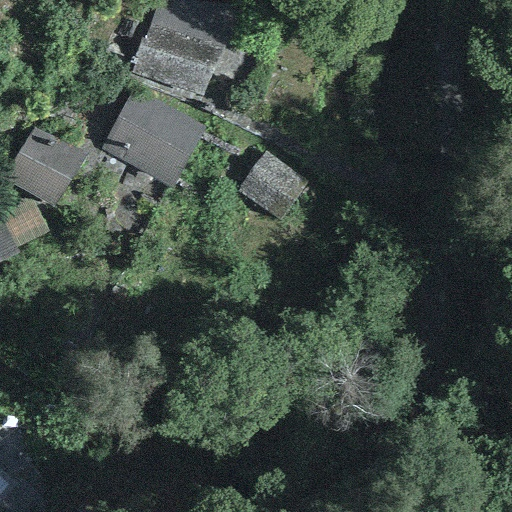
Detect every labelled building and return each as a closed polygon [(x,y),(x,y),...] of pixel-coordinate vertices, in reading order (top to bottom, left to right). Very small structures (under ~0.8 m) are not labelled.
[(227,37),(156,7),(131,65),(202,95),(227,37)] [(202,128),(132,91),(101,149),(171,186),(202,128)] [(83,156),(33,128),(3,179),(53,208),(83,156)] [(308,189),(264,157),(233,198),(277,231),(308,189)] [(47,232),(30,199),(2,213),(0,210),(0,262),(17,254),(14,249),(47,232)]
